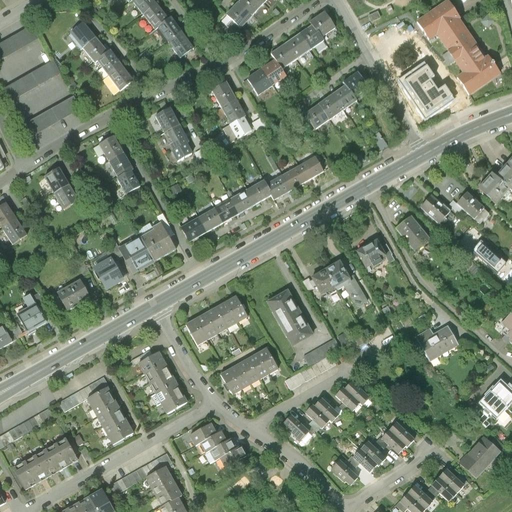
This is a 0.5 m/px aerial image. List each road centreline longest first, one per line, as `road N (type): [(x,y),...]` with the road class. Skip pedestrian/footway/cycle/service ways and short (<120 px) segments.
road 1 (primary): [(202,279),(424,154)]
road 2 (residential): [(322,0),(239,54),(111,115)]
road 3 (residential): [(25,511),(215,403)]
road 4 (residential): [(111,115),(202,279)]
road 5 (residential): [(424,154),(337,0)]
road 6 (primary): [(0,393),(154,306)]
road 7 (residential): [(215,403),(288,453),(344,511)]
